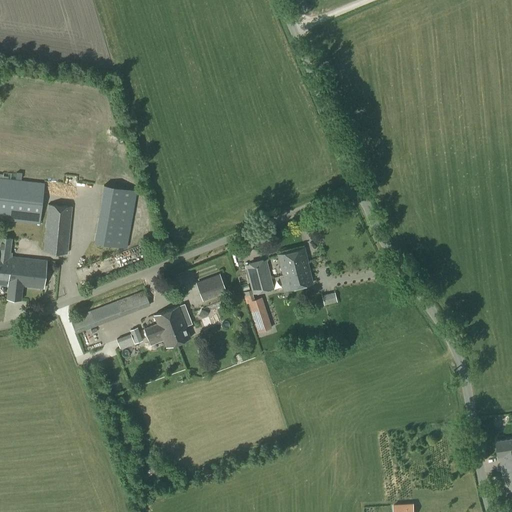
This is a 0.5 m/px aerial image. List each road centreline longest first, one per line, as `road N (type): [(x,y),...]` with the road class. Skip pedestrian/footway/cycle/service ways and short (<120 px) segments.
road 1 (unclassified): [(0,327),(358,189)]
road 2 (unclassified): [(358,189),(453,345),(490,511)]
road 3 (unclassified): [(282,0),(358,189)]
